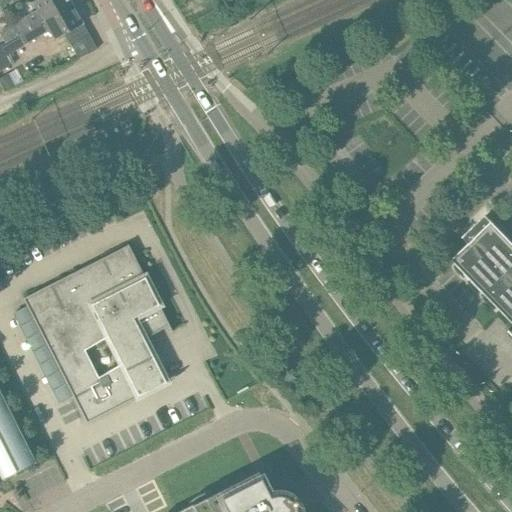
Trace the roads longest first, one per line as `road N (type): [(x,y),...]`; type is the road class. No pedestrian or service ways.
road 1 (secondary): [(511,506),(439,432),(306,259),(142,0)]
road 2 (secondary): [(115,0),(259,237),(474,511)]
road 3 (unclassified): [(511,374),(397,254),(391,229),(511,108)]
road 4 (unclassified): [(358,511),(295,441),(268,428),(246,428),(91,511)]
